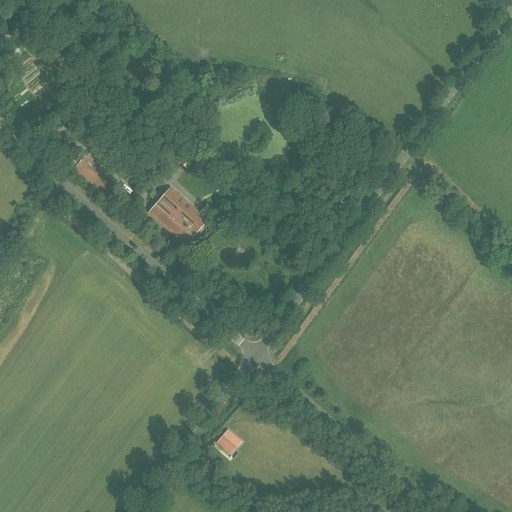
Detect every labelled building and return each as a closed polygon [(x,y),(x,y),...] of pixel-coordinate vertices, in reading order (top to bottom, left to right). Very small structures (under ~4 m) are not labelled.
[(0,53),(8,48),(0,34),(0,53)] [(188,170),(200,157),(190,148),(178,162),(188,170)] [(80,162),(79,163),(72,156),(65,164),(104,201),(112,192),(80,162)] [(209,179),(211,184),(215,186),(219,184),(221,180),(220,176),(216,174),(211,175),(209,179)] [(170,188),(149,213),(162,225),(176,238),(178,236),(187,244),(206,223),(197,215),(198,213),(184,201),(170,188)] [(252,201),(243,193),(231,206),(239,214),(252,201)] [(216,444),(230,456),(242,442),(228,430),(216,444)]
